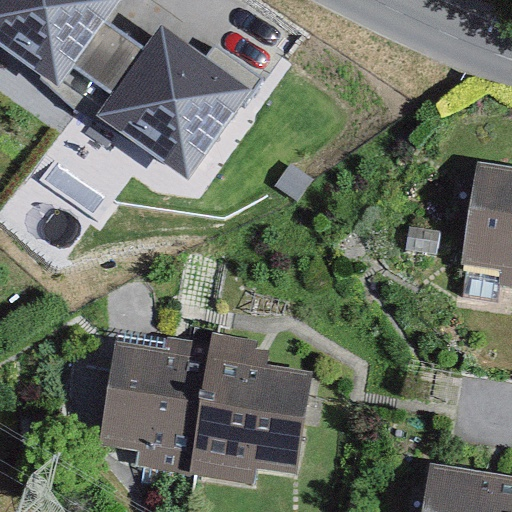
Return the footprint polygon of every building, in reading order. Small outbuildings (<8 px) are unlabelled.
[(98,115),(188,178),(251,89),(160,26),(145,48),(106,21),(120,0),(0,0),(0,44),(59,85),(75,62),(115,90),(98,115)] [(511,167),(476,162),(461,263),(502,269),(500,287),(511,288),(511,167)] [(198,475),(211,351),(123,344),(110,465),(198,475)] [(264,357),(211,351),(198,475),(252,481),(253,466),(296,471),(305,380),(262,375),(264,357)] [(511,511),(511,487),(436,476),(430,511),(511,511)]
